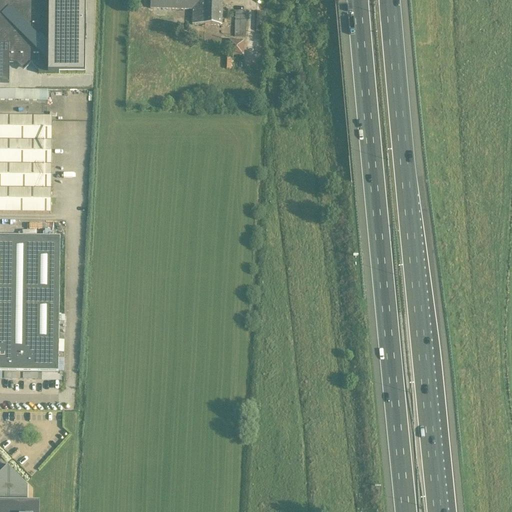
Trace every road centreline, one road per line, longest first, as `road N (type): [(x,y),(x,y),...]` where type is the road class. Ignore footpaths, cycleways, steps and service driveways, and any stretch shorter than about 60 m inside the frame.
road 1 (motorway): [(356,0),(406,511)]
road 2 (motorway): [(436,511),(389,0)]
